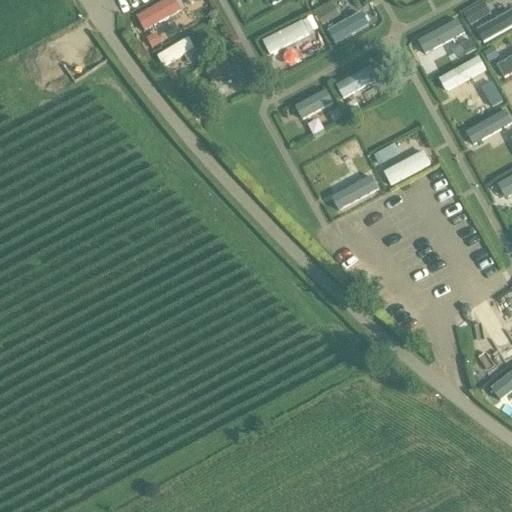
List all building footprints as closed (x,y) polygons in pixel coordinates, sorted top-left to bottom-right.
[(178,0),(168,0),(137,15),(145,31),(184,13),(178,0)] [(465,13),(470,25),(492,14),(487,2),(465,13)] [(335,4),(318,15),(325,26),(342,15),(335,4)] [(511,12),(476,29),(483,43),(511,29),(511,12)] [(328,30),(333,42),(371,26),(366,14),(328,30)] [(313,17),(264,41),(270,54),(320,31),(313,17)] [(423,54),(452,44),(458,59),(476,52),(464,21),(417,38),(423,54)] [(166,68),(197,49),(190,37),(159,56),(166,68)] [(448,93),(489,71),(481,57),(440,79),(448,93)] [(511,57),(499,62),(504,77),(511,74),(511,57)] [(211,80),(237,74),(234,60),(208,66),(211,80)] [(346,100),(388,75),(380,61),(338,86),(346,100)] [(494,81),(482,87),(494,108),(506,101),(494,81)] [(469,91),(475,113),(490,108),(483,87),(469,91)] [(304,121),(337,104),(329,89),(296,106),(304,121)] [(511,116),(508,109),(466,132),(475,147),(511,125),(511,116)] [(399,124),(366,136),(371,147),(404,135),(399,124)] [(344,125),(307,149),(316,163),(353,139),(344,125)] [(380,165),(401,157),(397,146),(376,154),(380,165)] [(391,184),(433,168),(427,153),(385,169),(391,184)] [(367,160),(333,180),(339,191),(373,171),(367,160)] [(511,176),(499,183),(506,199),(511,195),(511,176)] [(462,315),(467,312),(464,306),(458,309),(462,315)] [(502,402),(511,394),(511,372),(492,389),(502,402)]
